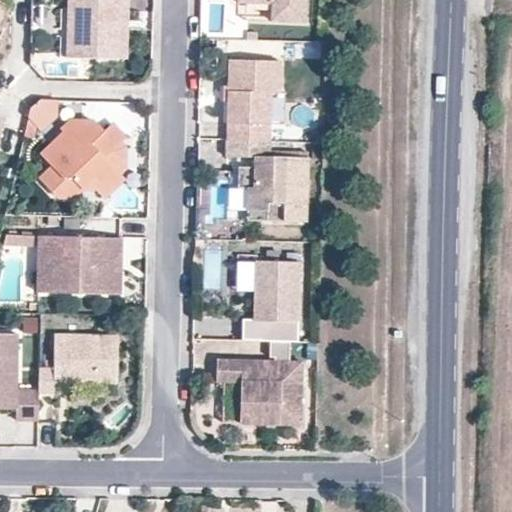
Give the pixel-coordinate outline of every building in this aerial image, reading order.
[(121,0),(67,0),(67,27),(77,27),(77,57),(126,58),(127,27),(121,27),(121,0)] [(244,0),(244,3),(271,4),(271,21),(305,22),(305,0),(244,0)] [(33,5),(32,29),(56,29),(56,6),(33,5)] [(77,27),(67,27),(67,57),(77,57),(77,27)] [(280,62),(229,61),(227,141),(270,142),(270,94),(280,94),(280,62)] [(54,102),(40,102),(29,111),(27,121),(36,132),(54,116),(54,102)] [(95,124),(70,123),(61,131),(64,135),(40,156),(51,169),(35,183),(53,202),(70,203),(79,194),(91,194),(100,204),(120,184),(115,179),(100,165),(120,145),(125,140),(110,126),(104,133),(95,124)] [(270,142),(227,141),(227,158),(256,159),(256,168),(239,168),(239,189),(249,189),(248,212),(268,212),(268,222),(308,222),(309,158),(270,158),(270,142)] [(124,149),(120,145),(100,165),(115,179),(120,174),(124,149)] [(54,296),(122,296),(122,267),(117,267),(117,262),(122,262),(122,240),(40,239),(40,263),(55,263),(54,296)] [(263,322),(262,342),(271,342),(299,343),(300,263),(256,262),(256,280),(261,284),(261,290),(256,290),(255,322),(263,322)] [(55,263),(40,263),(40,296),(54,296),(55,263)] [(0,409),(17,410),(16,422),(39,422),(39,395),(40,392),(18,392),(19,336),(0,335),(0,409)] [(55,370),(40,370),(39,395),(55,395),(55,384),(119,386),(119,338),(55,337),(55,370)] [(261,362),(219,361),(218,383),(225,383),(243,383),(241,424),(302,426),(303,363),(271,362),(270,372),(261,372),(261,362)] [(271,362),(261,362),(261,372),(270,372),(271,362)] [(243,383),(225,383),(224,424),(241,424),(243,383)]
